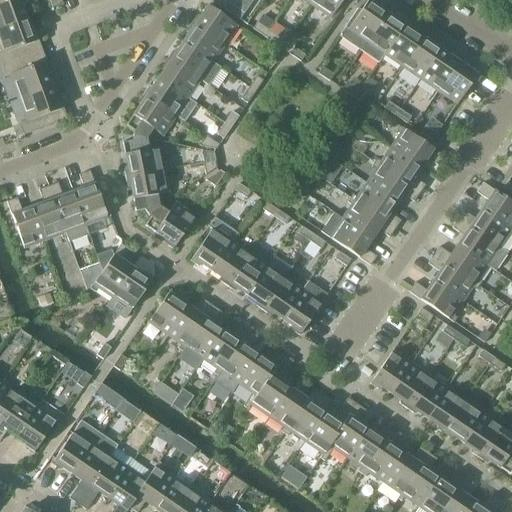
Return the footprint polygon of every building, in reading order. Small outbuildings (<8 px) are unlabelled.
[(0,0),(0,28),(26,19),(21,6),(23,5),(24,3),(22,0),(0,0)] [(48,0),(51,9),(62,5),(60,0),(48,0)] [(227,13),(232,6),(222,0),(219,0),(216,5),(227,13)] [(314,0),(310,6),(329,19),(341,0),(314,0)] [(344,0),(341,0),(329,19),(333,21),(346,1),(344,0)] [(347,30),(344,28),(337,36),(360,52),(365,43),(388,11),(381,6),(378,6),(377,8),(367,1),(360,11),(347,30)] [(195,16),(191,23),(223,45),(236,26),(207,6),(200,16),(198,15),(195,16)] [(243,14),(232,6),(227,13),(239,21),(243,14)] [(356,9),(344,28),(347,30),(360,11),(356,9)] [(388,11),(365,43),(383,56),(404,26),(394,20),(395,18),(395,15),(388,11)] [(26,19),(0,28),(0,66),(41,52),(34,32),(32,31),(30,32),(26,19)] [(188,34),(182,43),(211,63),(223,45),(191,23),(186,30),(186,33),(188,34)] [(256,23),(252,29),(263,37),(267,31),(256,23)] [(413,32),(404,26),(383,56),(401,68),(423,35),(416,30),(414,31),(413,32)] [(279,38),(267,31),(263,37),(274,45),(279,38)] [(430,40),(423,35),(401,68),(419,80),(439,50),(430,44),(431,42),(430,40)] [(211,63),(182,43),(175,52),(174,51),(171,52),(166,59),(199,81),(211,63)] [(292,48),(288,54),(299,62),(304,55),(292,48)] [(439,50),(419,80),(437,92),(459,59),(452,55),(450,55),(448,56),(439,50)] [(279,56),(273,51),(265,63),(271,67),(279,56)] [(48,71),(41,52),(0,66),(0,74),(2,80),(9,77),(17,99),(50,87),(46,74),(48,73),(48,71)] [(163,69),(157,79),(187,99),(199,81),(166,59),(162,66),(162,68),(163,69)] [(459,59),(437,92),(456,105),(476,75),(466,68),(467,67),(466,64),(459,59)] [(321,68),(317,74),(328,82),(333,75),(321,68)] [(254,92),(262,81),(255,76),(248,88),(254,92)] [(187,99),(157,79),(151,88),(149,87),(147,88),(142,94),(175,117),(187,99)] [(358,92),(347,85),(342,91),(353,99),(358,92)] [(363,85),(358,92),(353,99),(360,104),(369,90),(363,85)] [(50,87),(17,99),(25,121),(18,123),(23,136),(66,120),(59,100),(57,98),(55,99),(50,87)] [(246,104),(254,92),(248,88),(240,99),(246,104)] [(175,117),(142,94),(137,102),(137,105),(139,106),(125,126),(133,131),(132,136),(145,139),(152,130),(161,136),(175,117)] [(387,102),(383,108),(394,116),(399,110),(387,102)] [(410,117),(399,110),(394,116),(405,124),(410,117)] [(230,128),(238,117),(231,112),(223,124),(230,128)] [(222,139),(230,128),(223,124),(216,135),(222,139)] [(399,134),(389,148),(419,168),(426,159),(437,167),(444,157),(398,126),(395,132),(399,134)] [(424,127),(419,133),(431,141),(435,135),(424,127)] [(145,139),(132,136),(131,141),(121,143),(125,163),(123,164),(122,166),(124,178),(163,171),(159,148),(147,151),(145,139)] [(215,150),(218,146),(205,137),(198,147),(215,150)] [(376,159),(373,163),(419,194),(424,186),(413,178),(419,168),(389,148),(380,162),(376,159)] [(214,161),(213,153),(200,151),(202,163),(214,161)] [(215,169),(214,161),(202,163),(205,176),(215,169)] [(419,194),(373,163),(370,167),(374,170),(365,184),(395,204),(401,195),(413,203),(419,194)] [(325,169),(319,178),(328,184),(334,176),(325,169)] [(106,218),(94,185),(89,171),(78,175),(83,188),(72,192),(85,226),(106,218)] [(167,193),(163,171),(124,178),(126,186),(128,188),(130,188),(134,212),(144,210),(146,214),(158,207),(156,195),(167,193)] [(223,174),(219,171),(204,181),(214,187),(223,174)] [(57,183),(47,187),(66,238),(71,237),(69,232),(85,226),(72,192),(61,196),(57,183)] [(109,217),(97,183),(94,185),(106,218),(109,217)] [(480,210),(510,231),(511,228),(511,204),(482,183),(475,193),(487,201),(480,210)] [(511,187),(506,183),(501,189),(511,196),(511,187)] [(233,191),(234,191),(245,199),(249,192),(238,184),(233,191)] [(352,195),(349,199),(394,230),(400,221),(388,213),(395,204),(365,184),(355,197),(352,195)] [(42,203),(32,207),(44,241),(60,235),(61,240),(66,238),(47,187),(37,190),(42,203)] [(44,241),(32,207),(21,211),(16,198),(5,202),(23,249),(44,241)] [(308,210),(313,203),(306,198),(301,206),(308,210)] [(350,205),(340,219),(370,240),(377,230),(388,238),(394,230),(349,199),(346,203),(350,205)] [(277,211),(266,203),(261,210),(273,217),(277,211)] [(158,207),(146,214),(149,218),(144,226),(164,240),(163,242),(164,244),(172,250),(194,217),(174,204),(168,213),(158,207)] [(462,212),(457,220),(502,251),(505,247),(501,245),(510,231),(480,210),(474,219),(462,212)] [(288,219),(277,211),(273,217),(284,225),(288,219)] [(210,272),(230,242),(236,233),(215,219),(209,227),(211,229),(189,262),(197,267),(199,267),(201,265),(210,272)] [(370,240),(340,219),(331,233),(327,230),(324,235),(369,266),(376,257),(364,249),(370,240)] [(502,251),(457,220),(451,228),(463,236),(456,246),(486,266),(496,253),(499,255),(502,251)] [(313,235),(301,227),(297,234),(308,242),(313,235)] [(308,242),(297,234),(292,241),(303,249),(308,242)] [(324,243),(313,235),(308,242),(320,250),(324,243)] [(248,254),(230,242),(210,272),(219,278),(218,279),(219,282),(226,287),(248,254)] [(111,298),(131,268),(122,262),(130,251),(120,244),(116,250),(112,256),(101,272),(93,284),(89,289),(94,293),(97,289),(111,298)] [(486,266),(456,246),(450,255),(438,247),(432,256),(478,287),(480,283),(477,280),(486,266)] [(101,272),(112,256),(110,251),(96,256),(101,272)] [(349,260),(338,252),(333,259),(345,267),(349,260)] [(266,266),(248,254),(226,287),(233,291),(235,291),(236,290),(246,296),(266,266)] [(478,287),(432,256),(427,264),(438,272),(432,282),(462,302),(471,288),(475,291),(478,287)] [(284,278),(266,266),(246,296),(255,302),(254,304),(254,306),(261,311),(284,278)] [(131,268),(111,298),(130,311),(152,278),(144,273),(141,273),(140,275),(131,268)] [(86,290),(89,289),(93,284),(91,277),(82,280),(86,290)] [(284,278),(261,311),(268,316),(271,316),(272,314),(281,320),(302,290),(284,278)] [(462,302),(432,282),(425,291),(414,283),(407,292),(453,323),(456,318),(452,316),(462,302)] [(166,336),(186,306),(177,300),(178,298),(177,296),(169,290),(147,323),(166,336)] [(302,290),(281,320),(290,327),(289,328),(290,331),(298,336),(320,303),(302,290)] [(56,300),(54,293),(39,298),(41,306),(56,300)] [(73,297),(59,303),(63,310),(76,305),(73,297)] [(204,318),(212,307),(203,301),(199,307),(202,309),(199,315),(204,318)] [(186,306),(166,336),(180,345),(177,349),(181,352),(204,318),(199,315),(186,306)] [(220,312),(212,307),(204,318),(209,322),(213,317),(216,319),(220,312)] [(416,315),(416,316),(427,323),(432,317),(420,309),(416,315)] [(421,332),(427,323),(416,316),(410,325),(421,332)] [(222,330),(209,322),(204,318),(181,352),(185,355),(188,351),(202,360),(222,330)] [(240,343),(248,331),(239,325),(235,332),(238,334),(235,339),(240,343)] [(445,350),(451,340),(456,333),(446,326),(441,333),(434,342),(445,350)] [(479,328),(474,336),(474,337),(483,342),(488,334),(479,328)] [(235,339),(222,330),(202,360),(215,369),(212,374),(217,377),(240,343),(235,339)] [(256,337),(248,331),(240,343),(245,346),(248,341),(252,343),(256,337)] [(468,342),(456,333),(451,340),(464,348),(468,342)] [(240,343),(217,377),(221,379),(223,375),(237,385),(258,355),(245,346),(240,343)] [(102,359),(110,349),(103,344),(96,355),(102,359)] [(276,368),(284,356),(275,350),(271,356),(274,358),(270,363),(276,368)] [(493,358),(481,350),(477,357),(488,365),(493,358)] [(51,351),(48,355),(64,366),(67,362),(51,351)] [(390,394),(410,365),(391,352),(369,384),(377,390),(379,389),(380,388),(390,394)] [(126,360),(120,356),(120,355),(112,366),(119,370),(126,360)] [(258,355),(237,385),(251,394),(247,400),(251,403),(270,376),(276,368),(270,363),(258,355)] [(282,377),(288,368),(292,362),(285,356),(284,356),(276,368),(270,376),(275,380),(279,374),(282,377)] [(504,366),(493,358),(488,365),(499,372),(504,366)] [(428,377),(410,365),(390,394),(399,401),(398,402),(398,405),(405,409),(428,377)] [(82,389),(89,378),(83,374),(75,385),(82,389)] [(270,376),(251,403),(249,405),(267,418),(287,388),(275,380),(270,376)] [(446,389),(428,377),(405,409),(412,414),(415,414),(416,412),(425,419),(446,389)] [(0,383),(0,421),(21,391),(17,388),(14,392),(0,383)] [(98,400),(106,390),(99,385),(92,396),(98,400)] [(285,430),(308,397),(298,390),(295,391),(294,392),(287,388),(267,418),(285,430)] [(446,389),(425,419),(434,425),(434,426),(434,429),(441,434),(463,401),(446,389)] [(21,391),(0,421),(0,439),(6,430),(16,437),(36,407),(22,398),(25,394),(21,391)] [(304,443),(324,413),(315,406),(315,405),(315,402),(308,397),(285,430),(304,443)] [(181,413),(187,404),(178,398),(173,407),(181,413)] [(347,399),(341,407),(349,413),(355,405),(347,399)] [(41,400),(36,407),(16,437),(25,443),(24,444),(25,447),(33,453),(55,420),(59,423),(64,416),(41,400)] [(481,413),(463,401),(441,434),(448,439),(451,438),(452,437),(461,443),(481,413)] [(364,411),(355,405),(349,413),(347,416),(353,420),(357,415),(360,417),(364,411)] [(324,413),(304,443),(322,455),(319,459),(323,462),(328,456),(323,452),(347,416),(349,413),(341,407),(333,419),(324,413)] [(499,425),(481,413),(461,443),(470,449),(469,451),(470,453),(477,458),(499,425)] [(366,429),(353,420),(347,416),(323,452),(328,456),(332,449),(346,459),(366,429)] [(384,441),(392,429),(383,424),(379,430),(382,432),(379,437),(384,441)] [(511,448),(511,434),(499,425),(477,458),(484,463),(487,463),(488,462),(508,475),(511,470),(511,448)] [(366,429),(346,459),(359,468),(357,472),(361,475),(384,441),(379,437),(366,429)] [(400,435),(392,429),(384,441),(389,444),(393,439),(396,441),(400,435)] [(71,474),(91,445),(72,432),(50,464),(58,470),(61,469),(62,468),(71,474)] [(402,453),(389,444),(384,441),(361,475),(365,478),(368,474),(381,483),(402,453)] [(194,449),(187,444),(181,454),(187,459),(194,449)] [(91,445),(71,474),(80,481),(68,499),(76,505),(112,453),(108,450),(105,454),(91,445)] [(419,465),(427,454),(419,448),(415,454),(418,456),(414,462),(419,465)] [(112,453),(76,505),(85,510),(97,492),(107,499),(132,462),(114,449),(112,453)] [(402,453),(381,483),(376,491),(394,503),(396,499),(419,465),(414,462),(402,453)] [(436,459),(427,454),(419,465),(425,469),(428,463),(432,466),(436,459)] [(149,474),(132,462),(107,499),(116,505),(111,511),(125,511),(128,508),(127,508),(149,474)] [(157,462),(149,474),(127,508),(128,508),(133,511),(137,511),(144,502),(153,509),(174,479),(160,469),(163,465),(157,462)] [(419,465),(396,499),(400,502),(403,498),(417,507),(437,477),(425,469),(419,465)] [(455,490),(463,478),(455,472),(450,479),(454,481),(450,486),(455,490)] [(437,477),(417,507),(423,511),(440,511),(455,490),(450,486),(437,477)] [(472,484),(463,478),(455,490),(460,493),(464,488),(467,490),(472,484)] [(174,479),(153,509),(157,511),(177,511),(194,487),(191,485),(190,484),(187,488),(174,479)] [(194,487),(177,511),(203,511),(209,503),(195,494),(198,490),(194,487)] [(466,511),(473,502),(460,493),(455,490),(440,511),(466,511)] [(489,505),(486,510),(488,511),(493,511),(500,503),(490,497),(486,503),(489,505)] [(488,511),(486,510),(473,502),(466,511),(488,511)] [(221,511),(209,503),(203,511),(229,511),(230,511),(226,509),(223,511),(221,511)]
